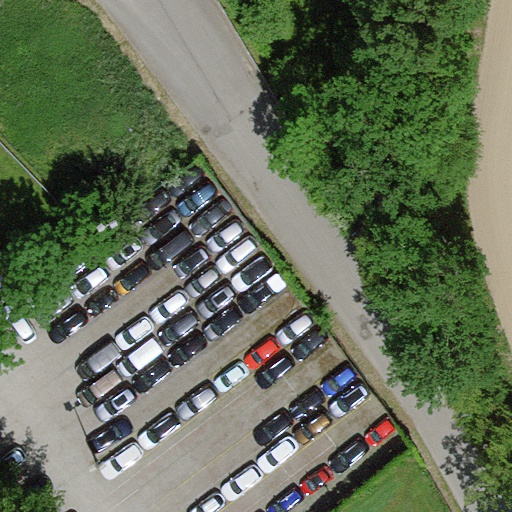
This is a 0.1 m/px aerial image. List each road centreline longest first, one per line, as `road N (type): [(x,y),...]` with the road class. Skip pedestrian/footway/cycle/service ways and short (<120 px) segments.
road 1 (unclassified): [(188,0),(366,310),(496,511)]
road 2 (track): [(373,0),(366,310)]
